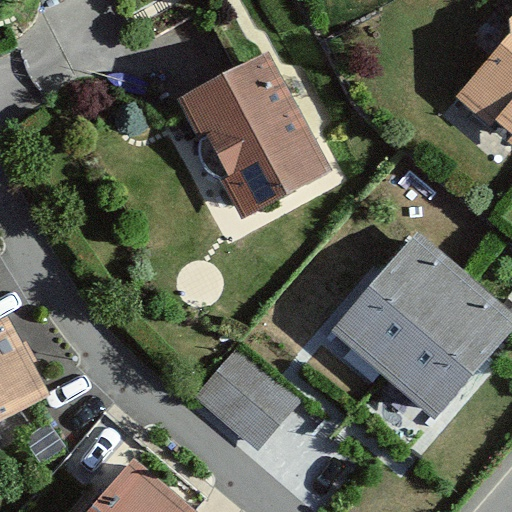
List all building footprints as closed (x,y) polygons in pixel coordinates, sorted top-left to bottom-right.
[(511,0),(447,91),(509,150),(511,144),(511,0)] [(266,57),(176,106),(242,225),(331,176),(266,57)] [(511,329),(511,315),(421,236),(344,324),(442,409),(511,329)] [(0,428),(52,401),(9,321),(0,325),(0,428)] [(303,403),(238,347),(194,399),(258,454),(303,403)] [(193,511),(135,463),(92,511),(193,511)]
